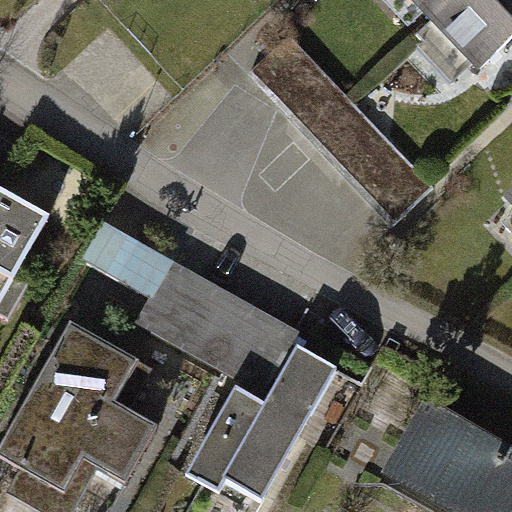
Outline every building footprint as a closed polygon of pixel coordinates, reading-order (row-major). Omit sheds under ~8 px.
[(511,0),(400,0),(477,78),(511,43),(511,0)] [(289,33),(250,72),(399,222),(438,183),(289,33)] [(0,301),(46,219),(0,193),(0,301)] [(109,234),(93,263),(153,296),(135,329),(243,388),(188,489),(218,505),(230,483),(267,503),(335,377),(301,359),(310,343),(109,234)] [(136,371),(67,333),(0,452),(0,496),(28,511),(109,511),(153,433),(114,411),(136,371)] [(511,511),(511,451),(422,399),(373,482),(424,511),(511,511)]
